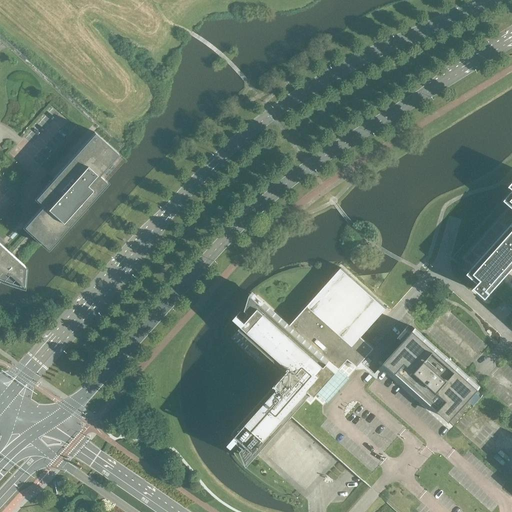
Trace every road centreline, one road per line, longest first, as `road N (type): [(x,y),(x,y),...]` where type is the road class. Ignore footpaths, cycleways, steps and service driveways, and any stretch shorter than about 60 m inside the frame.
road 1 (secondary): [(489,0),(328,76),(236,141),(9,393)]
road 2 (secondary): [(49,423),(270,196),(511,40)]
road 3 (tertiary): [(178,511),(49,423)]
road 4 (tertiary): [(26,438),(131,511)]
